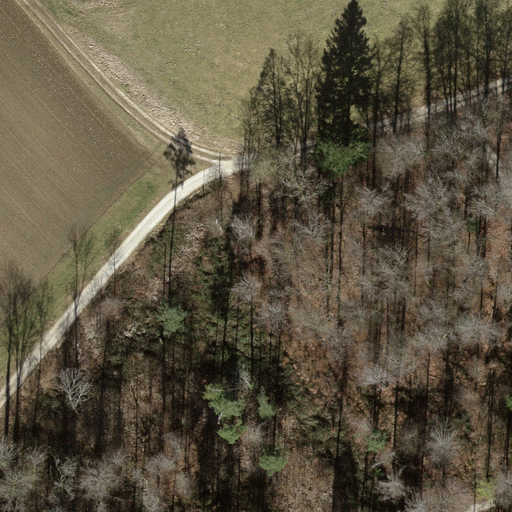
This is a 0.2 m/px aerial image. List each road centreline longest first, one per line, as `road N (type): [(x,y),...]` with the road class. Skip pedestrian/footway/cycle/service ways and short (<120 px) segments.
road 1 (track): [(511,78),(189,198),(0,384)]
road 2 (track): [(312,152),(238,152),(182,135),(40,0)]
